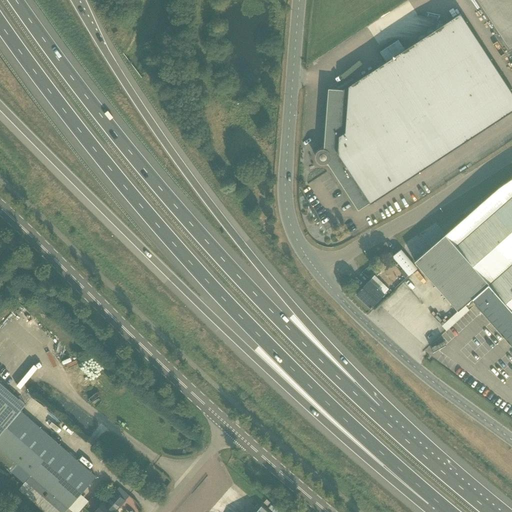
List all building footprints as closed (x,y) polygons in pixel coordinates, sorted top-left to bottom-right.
[(327,163),(327,162),(328,162),(358,208),(369,202),(370,204),(511,111),(511,92),(460,13),(443,24),(443,23),(437,22),(435,29),(428,28),(426,35),(419,33),(417,41),(405,49),(398,40),(380,52),(386,61),(342,90),(328,89),(327,109),(328,109),(325,150),(323,150),(322,150),(321,150),(320,150),(319,151),(318,151),(318,152),(317,153),(317,154),(316,155),(316,156),(317,156),(318,160),(318,161),(318,162),(319,162),(320,163),(321,163),(322,163),(323,164),(324,164),(325,163),(326,163),(327,163)] [(476,303),(511,344),(511,178),(498,188),(414,261),(458,311),(472,299),(476,303)] [(401,250),(393,257),(408,276),(417,269),(401,250)] [(370,307),(371,309),(385,293),(370,280),(363,288),(362,287),(361,289),(356,294),(356,295),(357,295),(370,307)] [(470,301),(442,326),(446,331),(474,306),(470,301)] [(0,392),(0,459),(25,481),(19,489),(44,511),(65,511),(96,477),(0,392)] [(123,473),(128,469),(124,465),(119,469),(123,473)] [(95,511),(116,511),(125,501),(115,492),(106,503),(104,501),(95,511)]
